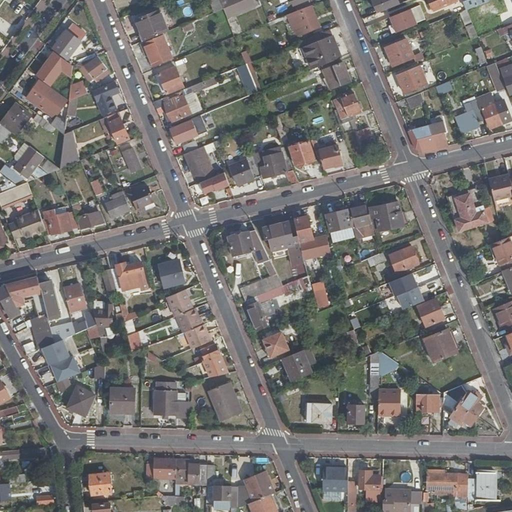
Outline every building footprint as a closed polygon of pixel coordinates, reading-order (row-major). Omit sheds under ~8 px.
[(220,0),(209,0),(215,13),(224,9),(220,0)] [(220,0),(224,9),(232,6),(229,0),(220,0)] [(224,9),(228,17),(251,8),(247,0),(246,0),(232,6),(224,9)] [(372,0),(378,14),(399,5),(396,0),(372,0)] [(425,0),(396,12),(399,20),(428,8),(425,0)] [(429,0),(433,9),(454,0),(429,0)] [(463,0),(467,10),(492,0),(463,0)] [(473,25),(478,37),(487,34),(481,19),(477,21),(475,16),(486,12),(506,3),(508,2),(510,9),(511,8),(511,0),(492,0),(467,10),(473,23),(473,25)] [(311,6),(303,9),(304,14),(311,31),(320,28),(311,6)] [(303,9),(287,16),(289,20),(304,14),(303,9)] [(467,10),(459,13),(465,26),(473,23),(467,10)] [(137,20),(146,41),(168,32),(159,11),(137,20)] [(304,14),(289,20),(291,24),(292,24),(297,37),(311,31),(304,14)] [(0,30),(12,36),(17,26),(0,17),(0,30)] [(133,21),(142,43),(146,41),(137,20),(133,21)] [(74,23),(68,31),(77,37),(82,41),(88,34),(74,23)] [(511,24),(500,29),(503,36),(511,32),(511,35),(511,24)] [(467,27),(472,40),(478,37),(473,25),(467,27)] [(312,70),(313,69),(341,58),(330,30),(301,42),(312,70)] [(77,37),(68,31),(55,49),(68,59),(77,47),(73,43),(77,37)] [(142,46),(146,56),(148,55),(153,67),(174,58),(165,37),(142,46)] [(407,39),(386,48),(394,66),(415,58),(407,39)] [(476,50),(480,59),(485,57),(481,48),(476,50)] [(242,53),(246,64),(251,62),(247,51),(242,53)] [(75,66),(55,52),(50,58),(64,69),(61,74),(72,82),(75,66)] [(96,79),(109,68),(99,56),(86,67),(96,79)] [(328,69),(329,71),(324,73),(331,90),(351,82),(343,63),(328,69)] [(242,66),(253,94),(258,92),(246,64),(242,66)] [(428,83),(421,66),(397,75),(404,93),(428,83)] [(511,66),(501,70),(504,78),(509,94),(511,92),(511,66)] [(168,94),(184,87),(176,67),(159,74),(168,94)] [(312,70),(300,75),(303,82),(316,76),(313,69),(312,70)] [(506,88),(500,74),(492,78),(497,92),(506,88)] [(190,87),(206,81),(203,76),(188,82),(190,87)] [(154,102),(157,110),(165,106),(172,122),(198,112),(191,95),(217,84),(215,77),(206,81),(190,87),(154,102)] [(49,112),(57,118),(58,117),(68,103),(40,81),(34,89),(38,92),(34,96),(42,102),(37,108),(47,115),(49,112)] [(436,87),(439,94),(452,88),(449,81),(436,87)] [(106,86),(106,85),(97,89),(102,101),(107,113),(116,109),(110,96),(119,92),(115,83),(106,86)] [(70,100),(77,97),(88,93),(85,85),(71,91),(70,100)] [(26,100),(37,108),(42,102),(34,96),(38,92),(34,89),(26,100)] [(102,101),(97,89),(93,90),(103,115),(104,115),(99,103),(102,101)] [(422,92),(407,99),(411,108),(425,103),(422,92)] [(339,111),(344,124),(355,119),(354,116),(361,113),(354,93),(335,100),(339,111)] [(491,93),(476,99),(476,100),(480,110),(483,108),(491,129),(511,121),(503,100),(495,103),(491,93)] [(70,100),(67,116),(75,116),(77,97),(70,100)] [(478,123),(484,121),(480,110),(476,100),(470,102),(478,123)] [(104,115),(107,113),(102,101),(99,103),(104,115)] [(478,123),(470,102),(464,105),(468,114),(457,119),(462,133),(479,126),(478,123)] [(17,135),(25,125),(32,116),(25,110),(17,104),(2,123),(17,135)] [(339,111),(334,112),(340,125),(344,124),(339,111)] [(108,124),(121,118),(118,113),(106,118),(108,124)] [(201,115),(188,121),(188,122),(170,130),(176,145),(196,137),(191,125),(203,120),(201,115)] [(432,126),(438,149),(449,146),(445,133),(447,133),(443,116),(436,118),(438,125),(432,126)] [(57,118),(52,126),(64,135),(66,121),(58,117),(57,118)] [(278,117),(273,119),(286,148),(290,146),(278,117)] [(106,118),(100,120),(106,134),(111,132),(117,144),(129,139),(121,118),(108,124),(106,118)] [(191,125),(196,137),(208,132),(203,120),(191,125)] [(417,130),(432,126),(431,123),(427,124),(427,122),(415,125),(417,130)] [(0,125),(0,141),(4,144),(11,134),(0,125)] [(423,153),(438,149),(432,126),(417,130),(409,132),(416,149),(423,153)] [(360,141),(372,136),(369,128),(356,132),(360,141)] [(309,140),(290,146),(296,166),(315,160),(309,140)] [(183,147),(187,154),(199,150),(195,142),(183,147)] [(337,142),(329,143),(330,147),(321,149),(325,168),(343,164),(339,145),(338,146),(337,142)] [(13,157),(19,162),(30,147),(24,143),(13,157)] [(133,146),(121,151),(131,173),(143,168),(133,146)] [(10,169),(27,183),(35,180),(29,175),(43,157),(30,147),(19,162),(13,168),(12,167),(10,169)] [(199,150),(187,154),(196,176),(213,169),(204,147),(199,150)] [(264,178),(287,172),(288,172),(283,153),(265,157),(263,153),(254,155),(254,157),(259,169),(261,168),(264,178)] [(255,179),(262,176),(259,169),(254,157),(247,160),(255,179)] [(239,186),(255,179),(247,160),(231,166),(239,186)] [(41,169),(48,175),(56,172),(59,170),(47,161),(41,169)] [(213,169),(196,176),(198,183),(216,176),(213,169)] [(287,172),(292,185),(300,183),(293,170),(294,169),(288,172),(287,172)] [(207,197),(235,188),(230,173),(202,183),(207,197)] [(499,180),(490,182),(494,201),(511,196),(511,189),(510,180),(509,175),(498,178),(499,180)] [(90,185),(94,194),(101,191),(97,182),(90,185)] [(0,194),(0,205),(1,208),(33,196),(27,183),(17,187),(0,194)] [(139,213),(146,210),(145,207),(155,203),(148,188),(131,195),(139,213)] [(488,221),(484,210),(476,188),(467,191),(468,195),(456,199),(463,218),(456,220),(460,231),(488,221)] [(468,195),(467,191),(455,195),(456,199),(468,195)] [(448,198),(456,220),(463,218),(456,199),(455,195),(448,198)] [(131,209),(125,197),(106,205),(112,217),(131,209)] [(409,225),(404,211),(401,212),(399,202),(370,208),(373,218),(377,217),(379,231),(409,225)] [(80,229),(104,223),(101,213),(84,217),(81,206),(75,208),(80,229)] [(48,219),(67,214),(65,207),(43,213),(45,219),(48,219)] [(489,208),(484,210),(488,221),(493,219),(489,208)] [(113,220),(132,213),(131,209),(112,217),(113,220)] [(351,211),(357,239),(375,235),(369,210),(361,212),(361,209),(351,211)] [(348,210),(327,215),(331,232),(352,227),(348,210)] [(38,234),(46,230),(38,211),(16,219),(23,237),(27,238),(32,236),(34,233),(37,231),(38,234)] [(71,230),(79,228),(73,212),(67,214),(71,230)] [(52,235),(71,230),(67,214),(48,219),(52,235)] [(295,219),(301,242),(314,239),(308,216),(295,219)] [(298,281),(309,276),(299,236),(293,238),(290,223),(265,229),(268,240),(271,239),(274,251),(289,247),(298,281)] [(267,253),(256,230),(250,232),(255,252),(256,256),(267,253)] [(255,252),(250,232),(229,237),(234,257),(255,252)] [(500,266),(503,273),(511,269),(511,247),(508,238),(503,240),(493,244),(498,258),(495,259),(493,260),(496,267),(500,266)] [(493,244),(490,245),(495,259),(498,258),(493,244)] [(389,257),(396,275),(420,266),(413,248),(389,257)] [(385,261),(382,254),(379,255),(371,258),(374,265),(385,261)] [(164,288),(185,283),(179,260),(159,265),(164,288)] [(242,291),(246,302),(282,287),(270,261),(258,266),(260,271),(266,268),(271,279),(242,291)] [(127,263),(116,266),(123,291),(140,286),(141,290),(148,288),(142,262),(128,266),(127,263)] [(111,267),(111,270),(117,292),(123,291),(116,266),(111,267)] [(511,269),(503,273),(511,294),(511,293),(511,269)] [(107,282),(114,280),(111,270),(104,272),(107,282)] [(398,308),(422,300),(411,271),(388,279),(398,308)] [(413,272),(416,284),(421,283),(419,271),(413,272)] [(32,319),(41,349),(55,343),(51,326),(49,318),(48,316),(46,308),(40,284),(38,277),(8,285),(0,289),(0,298),(7,311),(10,318),(20,312),(17,307),(27,304),(26,302),(35,300),(39,318),(32,319)] [(51,282),(40,284),(46,308),(48,316),(49,318),(60,315),(51,282)] [(80,284),(64,288),(72,312),(87,308),(80,284)] [(290,284),(283,287),(285,292),(293,289),(290,284)] [(282,287),(246,302),(249,307),(260,302),(270,299),(285,292),(283,287),(282,287)] [(177,316),(183,331),(184,331),(201,324),(195,309),(193,310),(185,290),(167,298),(175,317),(177,316)] [(318,313),(326,309),(322,294),(315,297),(318,313)] [(426,328),(444,320),(436,299),(417,307),(426,328)] [(270,300),(261,304),(267,318),(276,314),(270,300)] [(139,317),(138,311),(130,313),(128,302),(123,304),(126,320),(139,317)] [(260,302),(249,307),(258,331),(270,326),(267,318),(261,304),(260,302)] [(500,329),(511,324),(511,302),(493,311),(500,329)] [(97,325),(103,325),(114,325),(112,304),(105,304),(105,311),(94,312),(94,313),(97,325)] [(90,328),(97,325),(94,313),(87,315),(89,322),(90,328)] [(51,326),(55,343),(77,334),(75,327),(73,321),(51,326)] [(124,324),(132,353),(138,350),(131,321),(124,324)] [(75,327),(77,334),(86,330),(90,328),(89,322),(75,327)] [(297,327),(295,322),(263,335),(265,340),(282,333),(297,327)] [(184,331),(192,349),(200,346),(211,342),(203,323),(201,324),(184,331)] [(89,338),(100,335),(97,325),(90,328),(86,330),(89,338)] [(100,335),(101,339),(106,338),(103,325),(97,325),(100,335)] [(353,345),(359,342),(354,330),(348,333),(353,345)] [(447,331),(424,340),(433,363),(456,354),(447,331)] [(289,350),(282,333),(265,340),(264,341),(271,357),(289,350)] [(204,363),(209,375),(224,368),(219,356),(221,356),(214,340),(211,342),(200,346),(204,357),(196,360),(198,365),(204,363)] [(29,354),(39,350),(35,341),(25,345),(29,354)] [(44,360),(47,359),(56,355),(53,350),(52,347),(41,353),(44,360)] [(47,359),(57,384),(72,378),(68,368),(74,366),(71,360),(69,360),(67,354),(60,357),(56,349),(53,350),(56,355),(47,359)] [(302,352),(282,360),(291,382),(311,374),(302,352)] [(379,399),(379,391),(379,374),(380,360),(380,352),(372,355),(371,398),(379,399)] [(394,370),(397,364),(387,356),(381,352),(380,352),(380,360),(379,374),(386,375),(394,370)] [(95,380),(105,380),(106,364),(95,368),(95,380)] [(210,378),(227,374),(224,368),(209,375),(210,378)] [(0,380),(0,405),(10,399),(0,380)] [(222,422),(245,413),(240,401),(238,402),(231,383),(209,391),(222,422)] [(459,386),(443,393),(459,405),(468,393),(459,386)] [(95,396),(77,387),(67,409),(85,418),(95,396)] [(110,414),(119,415),(120,412),(134,412),(135,388),(112,387),(110,414)] [(176,403),(177,394),(177,392),(171,392),(156,391),(154,391),(154,415),(176,416),(176,403)] [(379,399),(378,414),(394,415),(400,415),(400,392),(389,392),(379,391),(379,399)] [(459,405),(477,417),(483,408),(477,403),(480,399),(469,391),(468,393),(459,405)] [(443,393),(443,410),(451,416),(459,405),(443,393)] [(176,403),(184,403),(185,403),(185,395),(177,394),(176,403)] [(416,395),(415,405),(422,405),(422,413),(440,413),(440,396),(416,395)] [(312,404),(311,416),(311,423),(331,424),(332,405),(324,405),(312,404)] [(348,424),(364,424),(364,405),(349,405),(348,424)] [(471,426),(477,417),(459,405),(451,416),(450,417),(452,418),(462,425),(464,422),(471,426)] [(0,417),(20,412),(18,406),(0,410),(0,417)] [(458,430),(462,425),(452,418),(448,423),(458,430)] [(176,480),(177,460),(156,460),(155,465),(155,480),(176,480)] [(199,485),(199,480),(200,466),(200,465),(190,465),(190,463),(183,463),(183,460),(177,460),(176,480),(176,484),(199,485)] [(147,480),(155,480),(155,465),(147,465),(147,480)] [(199,480),(207,480),(208,466),(200,466),(199,480)] [(348,471),(348,469),(323,469),(323,490),(348,491),(348,472),(348,471)] [(111,492),(109,471),(89,473),(91,494),(111,492)] [(347,509),(347,511),(352,511),(355,471),(348,471),(348,472),(348,491),(348,492),(347,508),(347,509)] [(359,490),(379,490),(379,481),(368,481),(368,473),(359,472),(359,490)] [(238,488),(238,509),(250,504),(254,503),(271,495),(275,494),(267,474),(245,483),(248,488),(238,488)] [(477,481),(476,501),(476,502),(494,503),(494,474),(477,474),(477,481)] [(451,498),(467,498),(468,481),(468,475),(426,475),(426,491),(436,491),(436,495),(451,495),(451,498)] [(467,498),(467,501),(476,501),(477,481),(468,481),(467,498)] [(215,501),(230,502),(231,502),(231,488),(214,487),(214,501),(215,501)] [(176,506),(184,511),(184,497),(180,497),(181,489),(176,489),(176,506)] [(409,511),(409,506),(409,493),(409,492),(385,492),(384,510),(383,510),(382,511),(409,511)] [(409,506),(412,506),(420,506),(420,494),(409,493),(409,506)] [(36,503),(52,502),(51,494),(35,495),(36,503)] [(162,494),(162,504),(174,504),(174,495),(162,494)] [(254,503),(250,504),(253,511),(278,511),(271,495),(254,503)] [(340,511),(334,495),(324,499),(329,511),(327,511),(340,511)] [(110,511),(109,501),(92,503),(92,511),(110,511)]
